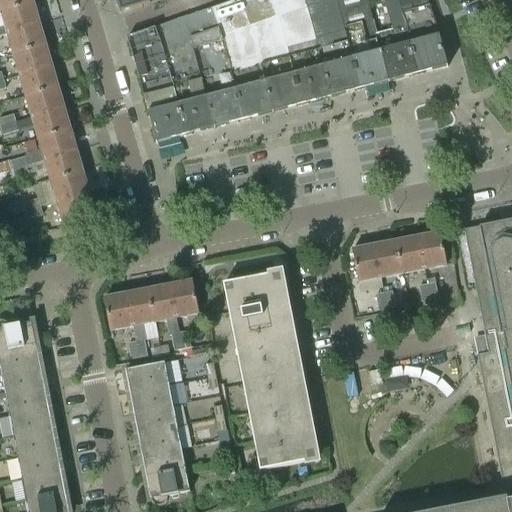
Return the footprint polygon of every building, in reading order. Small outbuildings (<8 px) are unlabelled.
[(33,4),(32,0),(0,0),(0,10),(1,13),(33,4)] [(115,0),(120,14),(150,5),(150,3),(151,3),(151,4),(162,0),(115,0)] [(243,122),(272,114),(248,26),(238,0),(236,0),(211,9),(222,43),(228,64),(243,122)] [(272,114),(301,107),(277,17),(271,0),(238,0),(248,26),(272,114)] [(301,107),(329,99),(305,6),(302,0),(271,0),(277,17),(301,107)] [(329,99),(359,91),(335,0),(302,0),(305,6),(329,99)] [(335,0),(359,91),(388,84),(365,0),(335,0)] [(365,0),(388,84),(417,76),(396,0),(365,0)] [(437,28),(427,0),(396,0),(417,76),(447,68),(439,37),(437,28)] [(0,36),(7,34),(40,25),(33,4),(1,13),(5,27),(0,27),(0,36)] [(214,130),(243,122),(228,64),(222,43),(211,9),(183,19),(194,52),(214,130)] [(185,137),(214,130),(194,52),(183,19),(154,29),(170,79),(185,137)] [(46,46),(40,25),(7,34),(13,55),(46,46)] [(156,145),(185,137),(170,79),(154,29),(127,38),(139,78),(156,145)] [(46,46),(13,55),(19,77),(52,67),(46,46)] [(58,88),(52,67),(19,77),(25,98),(58,88)] [(64,109),(58,88),(25,98),(32,119),(64,109)] [(32,119),(38,140),(70,130),(64,109),(32,119)] [(0,119),(0,128),(16,123),(13,116),(0,119)] [(18,131),(16,123),(0,128),(2,136),(18,131)] [(28,166),(44,161),(77,152),(70,130),(38,140),(41,151),(38,152),(38,151),(24,154),(25,158),(10,162),(0,164),(0,174),(12,170),(28,166)] [(77,152),(44,161),(50,182),(83,173),(77,152)] [(28,166),(12,170),(15,179),(31,174),(28,166)] [(89,194),(83,173),(50,182),(56,203),(89,194)] [(89,194),(56,203),(63,225),(95,216),(89,194)] [(24,213),(40,208),(38,200),(22,204),(24,213)] [(43,216),(40,208),(24,213),(27,221),(43,216)] [(511,511),(511,221),(497,224),(464,231),(488,354),(477,356),(505,499),(438,511),(511,511)] [(440,233),(418,238),(424,271),(447,267),(440,233)] [(418,238),(396,242),(402,275),(424,271),(418,238)] [(396,242),(374,246),(381,279),(402,275),(396,242)] [(381,279),(374,246),(352,250),(358,284),(381,279)] [(317,461),(286,304),(280,274),(223,285),(260,472),(317,461)] [(192,282),(170,286),(176,319),(199,315),(192,282)] [(421,303),(430,302),(427,285),(418,287),(421,303)] [(179,334),(176,319),(170,286),(148,290),(154,323),(167,321),(169,336),(171,335),(174,352),(182,350),(179,334)] [(148,290),(126,294),(133,328),(135,342),(139,359),(147,357),(144,341),(146,341),(143,326),(154,323),(148,290)] [(384,294),(387,310),(395,309),(392,292),(384,294)] [(110,332),(133,328),(126,294),(104,299),(110,332)] [(387,310),(384,294),(375,295),(378,312),(387,310)] [(0,352),(36,345),(32,323),(9,327),(8,326),(8,325),(7,324),(7,323),(5,322),(3,321),(1,321),(0,321),(0,352)] [(187,332),(179,334),(182,350),(191,349),(187,332)] [(131,360),(139,359),(135,342),(127,344),(131,360)] [(40,367),(36,345),(0,352),(0,370),(1,374),(40,367)] [(212,345),(191,349),(193,357),(214,353),(212,345)] [(161,358),(170,356),(168,347),(159,349),(161,358)] [(125,371),(129,393),(169,385),(165,363),(125,371)] [(205,366),(207,378),(216,376),(213,364),(205,366)] [(40,367),(1,374),(5,396),(44,388),(40,367)] [(382,385),(379,371),(368,374),(371,388),(382,385)] [(218,389),(216,376),(207,378),(210,391),(218,389)] [(129,393),(133,414),(173,407),(169,385),(129,393)] [(48,409),(44,388),(5,396),(9,417),(48,409)] [(133,414),(138,436),(177,428),(173,407),(133,414)] [(214,408),(216,420),(224,419),(222,407),(214,408)] [(48,409),(9,417),(13,438),(52,430),(48,409)] [(226,431),(224,419),(216,420),(218,433),(226,431)] [(138,436),(142,457),(181,449),(177,428),(138,436)] [(57,451),(52,430),(13,438),(17,459),(57,451)] [(181,449),(142,457),(146,478),(186,470),(181,449)] [(224,463),(232,461),(230,449),(222,451),(224,463)] [(21,480),(61,473),(57,451),(17,459),(21,480)] [(234,474),(232,461),(224,463),(226,476),(234,474)] [(301,479),(308,477),(306,468),(299,470),(301,479)] [(190,493),(186,470),(146,478),(150,500),(151,500),(151,502),(152,503),(152,504),(153,505),(155,506),(156,507),(158,507),(159,507),(161,507),(162,506),(164,506),(165,505),(166,503),(167,502),(167,500),(167,499),(167,498),(179,495),(190,493)] [(65,494),(61,473),(21,480),(25,502),(65,494)] [(68,511),(65,494),(25,502),(27,511),(68,511)]
